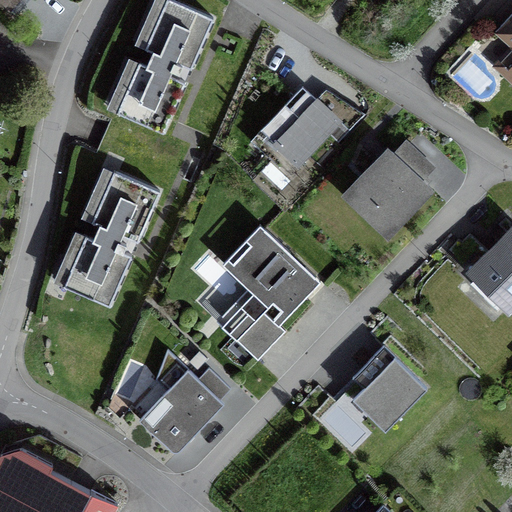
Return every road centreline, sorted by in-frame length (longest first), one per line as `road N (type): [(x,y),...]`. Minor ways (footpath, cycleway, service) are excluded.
road 1 (residential): [(171,497),(494,156)]
road 2 (residential): [(0,359),(34,262),(77,67)]
road 3 (residential): [(171,497),(94,440),(0,393)]
road 4 (residential): [(382,80),(258,0)]
road 5 (residential): [(494,156),(382,80)]
